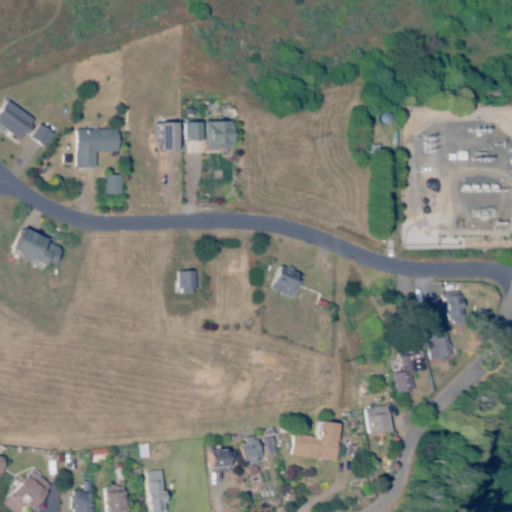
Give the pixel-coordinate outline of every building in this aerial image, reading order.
[(0,102),(0,125),(17,138),(30,119),(3,99),(0,102)] [(229,147),(228,120),(202,120),(203,147),(229,147)] [(174,121),(156,121),(156,150),(173,150),(174,121)] [(198,139),(197,121),(181,121),(181,139),(198,139)] [(114,128),(75,128),(75,169),(96,169),(96,154),(114,154),(114,128)] [(303,278),(278,268),(269,291),(294,301),(303,278)] [(195,296),(195,273),(178,273),(178,296),(195,296)] [(446,298),(450,327),(466,325),(462,295),(446,298)] [(425,332),(430,361),(451,358),(445,328),(425,332)] [(396,396),(416,393),(411,357),(401,359),(403,374),(393,375),(396,396)] [(390,435),(388,408),(365,409),(367,436),(390,435)] [(338,442),(293,436),(290,458),(336,463),(338,442)] [(243,464),(261,460),(258,443),(239,447),(243,464)] [(209,473),(230,473),(229,451),(209,452),(209,473)] [(4,504),(13,511),(16,511),(23,504),(31,511),(52,488),(33,472),(4,504)] [(164,511),(163,472),(147,473),(148,511),(164,511)] [(105,489),(105,511),(124,511),(124,489),(105,489)] [(91,511),(92,492),(71,492),(71,511),(91,511)]
